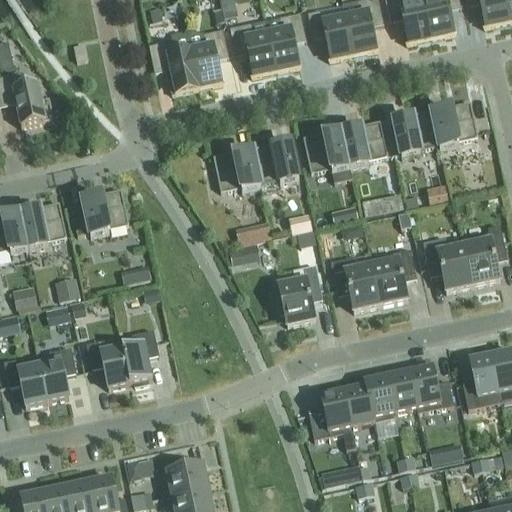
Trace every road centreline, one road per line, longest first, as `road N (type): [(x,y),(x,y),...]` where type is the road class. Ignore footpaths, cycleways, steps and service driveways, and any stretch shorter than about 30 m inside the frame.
road 1 (residential): [(0,451),(206,406),(318,358),(511,317)]
road 2 (residential): [(0,190),(105,166),(134,148),(128,128),(488,56)]
